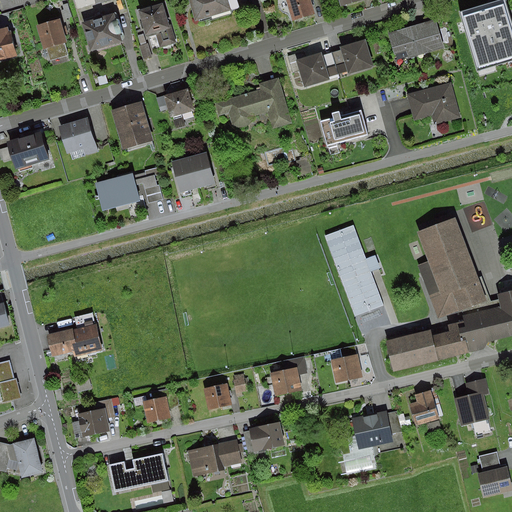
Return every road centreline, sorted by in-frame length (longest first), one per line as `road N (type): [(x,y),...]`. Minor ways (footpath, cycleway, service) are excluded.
road 1 (residential): [(11,262),(511,130)]
road 2 (residential): [(511,354),(64,456)]
road 3 (residential): [(0,126),(416,0)]
road 4 (residential): [(45,408),(11,262)]
